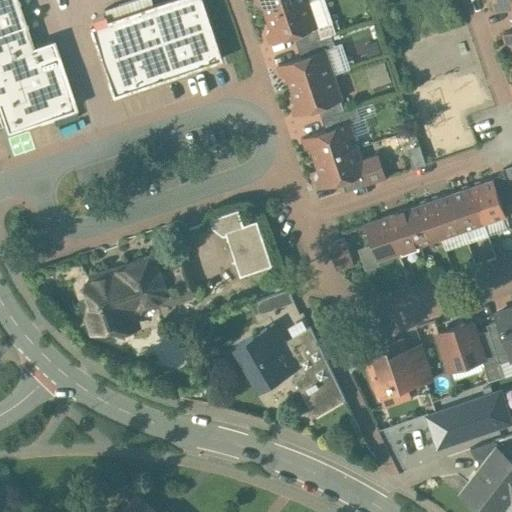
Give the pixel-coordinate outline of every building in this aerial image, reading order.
[(0,0),(0,110),(7,130),(75,108),(52,39),(33,46),(17,0),(0,0)] [(203,0),(168,0),(92,26),(115,94),(223,58),(203,0)] [(258,0),(265,3),(269,14),(309,1),(308,0),(258,0)] [(511,0),(494,0),(493,3),(496,11),(511,5),(511,0)] [(309,1),(269,14),(273,25),(268,34),(271,41),(294,34),(317,26),(318,26),(309,1)] [(317,26),(294,34),(298,45),(320,37),(317,26)] [(320,37),(298,45),(302,56),(325,48),(336,45),(332,34),(320,37)] [(302,56),(279,64),(281,72),(290,76),(293,87),(334,73),(325,48),(302,56)] [(334,73),(293,87),(297,98),(293,106),(296,114),(319,107),(341,99),(342,98),(334,73)] [(341,99),(319,107),(322,118),(345,110),(341,99)] [(345,110),(322,118),(326,129),(350,121),(350,122),(362,118),(357,106),(345,110)] [(326,129),(303,137),(306,145),(314,149),(318,160),(358,146),(350,122),(350,121),(326,129)] [(420,149),(409,153),(414,168),(426,163),(420,145),(419,145),(420,149)] [(358,146),(318,160),(322,171),(317,179),(320,187),(342,180),(367,171),(366,170),(362,158),(358,146)] [(377,153),(362,158),(366,170),(376,166),(380,179),(386,177),(377,153)] [(367,171),(342,180),(346,191),(380,179),(376,166),(366,170),(367,171)] [(506,214),(494,179),(472,186),(484,222),(506,214)] [(484,222),(472,186),(451,193),(463,229),(484,222)] [(511,189),(499,193),(511,230),(511,189)] [(451,193),(430,201),(442,236),(463,229),(451,193)] [(430,201),(408,208),(420,243),(442,236),(430,201)] [(239,208),(210,217),(213,226),(224,234),(227,233),(226,230),(244,223),(239,208)] [(408,208),(387,215),(399,251),(420,243),(408,208)] [(387,215),(365,223),(377,258),(399,251),(387,215)] [(244,223),(226,230),(227,233),(233,251),(265,240),(257,219),(244,223)] [(354,262),(346,237),(328,243),(337,267),(338,268),(354,262)] [(265,240),(233,251),(241,274),(272,264),(265,240)] [(127,268),(112,272),(109,271),(91,277),(87,283),(93,302),(88,314),(93,329),(110,323),(121,329),(135,324),(132,316),(138,304),(159,297),(172,304),(191,298),(195,290),(184,258),(167,263),(150,255),(129,262),(127,268)] [(290,288),(256,300),(261,313),(295,301),(290,288)] [(511,306),(496,312),(499,319),(511,357),(511,306)] [(511,357),(499,319),(487,323),(489,329),(499,359),(500,361),(501,361),(511,357)] [(471,320),(439,331),(451,367),(482,357),(484,356),(476,334),(471,320)] [(272,325),(237,345),(259,384),(260,383),(258,380),(292,360),(294,364),(294,363),(282,342),(272,325)] [(344,395),(311,325),(282,342),(294,363),(300,373),(294,376),(304,393),(311,389),(322,408),(344,395)] [(489,329),(476,334),(484,356),(482,357),(485,364),(499,359),(489,329)] [(386,349),(375,353),(377,362),(370,364),(379,389),(392,385),(393,388),(417,380),(419,380),(409,351),(405,342),(397,345),(396,342),(385,346),(386,349)] [(423,346),(409,351),(419,380),(417,380),(418,383),(434,378),(423,346)] [(499,359),(485,364),(491,381),(505,376),(501,361),(500,361),(499,359)] [(500,388),(481,394),(489,418),(507,412),(500,388)] [(481,394),(431,411),(444,447),(489,431),(493,430),(489,418),(481,394)] [(511,425),(507,412),(489,418),(493,430),(489,431),(493,440),(496,439),(496,440),(511,435),(511,425)] [(493,440),(471,447),(483,467),(497,449),(498,450),(501,446),(496,440),(496,439),(493,440)] [(483,467),(463,493),(486,511),(493,511),(511,489),(511,460),(498,450),(497,449),(483,467)] [(159,511),(138,492),(119,511),(159,511)]
